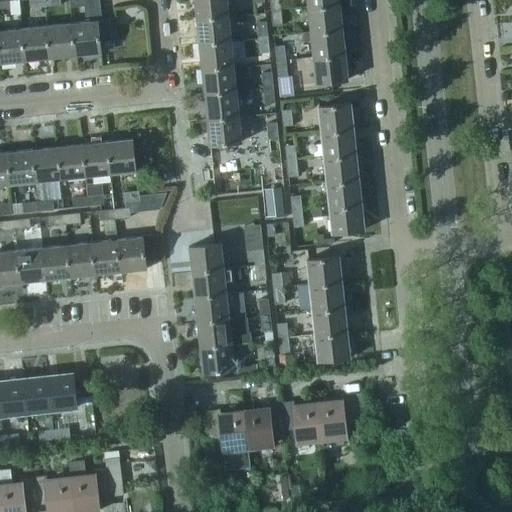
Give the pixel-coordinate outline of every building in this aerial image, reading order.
[(29,9),(44,7),(43,0),(31,0),(28,0),(29,9)] [(86,23),(71,25),(75,58),(100,55),(99,39),(111,38),(109,20),(101,21),(98,0),(69,0),(70,7),(84,6),(86,23)] [(194,0),(196,19),(227,16),(225,0),(194,0)] [(267,0),(269,12),(279,11),(278,0),(267,0)] [(9,2),(0,3),(0,12),(10,11),(9,2)] [(341,30),(338,4),(307,8),(310,33),(341,30)] [(281,25),(279,11),(269,12),(271,26),(281,25)] [(230,41),(227,16),(196,19),(199,44),(230,41)] [(256,23),(257,39),(266,38),(265,22),(256,23)] [(46,27),(49,60),(75,58),(71,25),(46,27)] [(24,63),(49,60),(46,27),(21,30),(24,63)] [(21,30),(0,31),(0,65),(24,63),(21,30)] [(311,41),(312,58),(343,55),(341,30),(310,33),(301,34),(302,42),(311,41)] [(268,53),(266,38),(257,39),(259,53),(268,53)] [(199,44),(201,70),(232,67),(230,41),(199,44)] [(274,47),(276,62),(285,61),(283,46),(274,47)] [(346,80),(343,55),(312,58),(315,83),(346,80)] [(286,77),(285,67),(285,61),(276,62),(277,77),(286,77)] [(201,70),(203,95),(235,92),(232,67),(201,70)] [(270,72),(260,73),(262,88),(271,88),(270,72)] [(271,88),(262,88),(263,104),(273,103),(271,88)] [(237,117),(235,92),(203,95),(206,120),(237,117)] [(318,107),(321,132),(352,129),(349,103),(318,107)] [(281,111),(284,126),(291,125),(289,110),(281,111)] [(237,117),(206,120),(208,146),(240,143),(237,117)] [(267,124),(268,139),(277,138),(276,123),(267,124)] [(355,155),(352,129),(321,132),(324,158),(355,155)] [(106,142),(109,174),(135,172),(132,139),(106,142)] [(106,142),(82,144),(85,177),(109,174),(106,142)] [(57,147),(60,180),(85,177),(82,144),(57,147)] [(285,147),(287,161),(295,160),(293,146),(285,147)] [(60,180),(57,147),(31,150),(35,182),(60,180)] [(31,150),(6,153),(10,185),(35,182),(31,150)] [(0,185),(10,185),(6,153),(0,153),(0,185)] [(326,183),(357,180),(355,155),(324,158),(326,183)] [(295,160),(287,161),(288,177),(297,176),(295,160)] [(326,183),(329,208),(360,205),(357,180),(326,183)] [(265,193),(268,217),(284,215),(281,191),(265,193)] [(122,193),(123,202),(138,201),(137,192),(122,193)] [(102,195),(87,197),(88,206),(103,205),(102,195)] [(290,197),(292,212),(300,211),(299,196),(290,197)] [(88,206),(87,197),(72,199),(73,208),(88,206)] [(37,203),(38,212),(53,210),(52,201),(37,203)] [(0,203),(0,215),(12,214),(10,202),(0,203)] [(22,214),(38,212),(37,203),(21,204),(22,214)] [(360,205),(329,208),(332,234),(363,231),(360,205)] [(129,207),(113,209),(114,219),(130,217),(129,207)] [(99,220),(114,219),(113,209),(98,211),(99,220)] [(300,211),(292,212),(293,227),(302,226),(300,211)] [(78,213),(64,215),(65,224),(79,223),(78,213)] [(65,224),(64,215),(48,217),(49,226),(65,224)] [(28,219),(14,220),(15,229),(29,228),(28,219)] [(0,230),(15,229),(14,220),(0,221),(0,230)] [(158,235),(116,239),(120,272),(145,270),(144,261),(161,259),(158,235)] [(95,275),(120,272),(116,239),(92,242),(95,275)] [(92,242),(67,244),(71,278),(95,275),(92,242)] [(190,273),(224,269),(221,243),(187,247),(190,273)] [(67,244),(42,247),(45,280),(71,278),(67,244)] [(21,283),(45,280),(42,247),(17,250),(21,283)] [(253,250),(254,266),(262,265),(261,249),(253,250)] [(0,285),(21,283),(17,250),(0,251),(0,285)] [(305,260),(308,285),(340,282),(337,256),(305,260)] [(264,280),(262,265),(254,266),(256,281),(264,280)] [(226,294),(224,269),(190,273),(193,298),(226,294)] [(273,289),(282,288),(290,287),(289,273),(271,274),(273,289)] [(308,285),(311,310),(343,307),(340,282),(308,285)] [(283,304),(282,288),(273,289),(274,305),(283,304)] [(228,309),(226,294),(193,298),(196,323),(229,319),(246,318),(245,307),(228,309)] [(258,301),(260,316),(268,315),(267,300),(258,301)] [(311,310),(314,336),(346,332),(343,307),(311,310)] [(270,329),(268,315),(260,316),(261,330),(270,329)] [(232,345),(251,342),(250,331),(248,331),(247,317),(246,318),(229,319),(196,323),(198,348),(232,345)] [(277,324),(278,339),(287,338),(285,323),(277,324)] [(346,332),(314,336),(317,362),(349,358),(346,332)] [(287,338),(278,339),(280,354),(288,354),(287,338)] [(234,362),(232,345),(198,348),(201,374),(244,369),(243,361),(234,362)] [(264,351),(265,367),(273,367),(272,350),(264,351)] [(293,364),(304,362),(303,352),(292,353),(293,364)] [(279,365),(293,364),(292,353),(288,354),(280,354),(278,354),(279,365)] [(48,377),(52,409),(83,406),(85,428),(99,426),(96,396),(75,398),(73,374),(48,377)] [(48,377),(23,379),(26,412),(52,409),(48,377)] [(0,412),(0,415),(26,412),(23,379),(0,381),(0,412)] [(363,393),(352,394),(355,421),(366,420),(363,393)] [(339,396),(340,401),(316,403),(320,439),(345,437),(343,423),(355,421),(352,394),(339,396)] [(296,442),(320,439),(316,403),(293,406),(293,401),(279,402),(282,429),(294,428),(296,442)] [(282,429),(279,402),(265,403),(266,408),(243,411),(246,447),(271,444),(269,431),(282,429)] [(221,436),(224,470),(248,467),(246,447),(243,411),(219,413),(219,408),(206,410),(209,437),(221,436)] [(68,429),(54,430),(55,439),(68,438),(68,429)] [(55,439),(54,430),(37,432),(38,441),(55,439)] [(17,434),(3,436),(3,444),(18,443),(17,434)] [(93,476),(70,478),(73,511),(89,511),(99,511),(97,498),(123,495),(119,458),(105,460),(106,469),(93,471),(93,476)] [(0,470),(0,511),(25,511),(25,506),(35,505),(32,478),(19,479),(20,485),(12,485),(10,469),(0,470)] [(46,476),(32,478),(35,505),(48,504),(48,511),(73,511),(70,478),(46,481),(46,476)]
